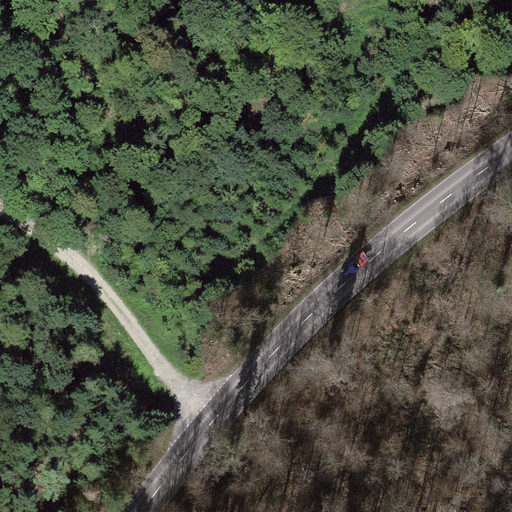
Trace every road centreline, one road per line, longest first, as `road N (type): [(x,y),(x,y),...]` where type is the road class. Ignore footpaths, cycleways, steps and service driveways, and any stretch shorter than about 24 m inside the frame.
road 1 (secondary): [(511,151),(336,291),(253,376),(142,511)]
road 2 (track): [(210,425),(77,255),(0,210)]
